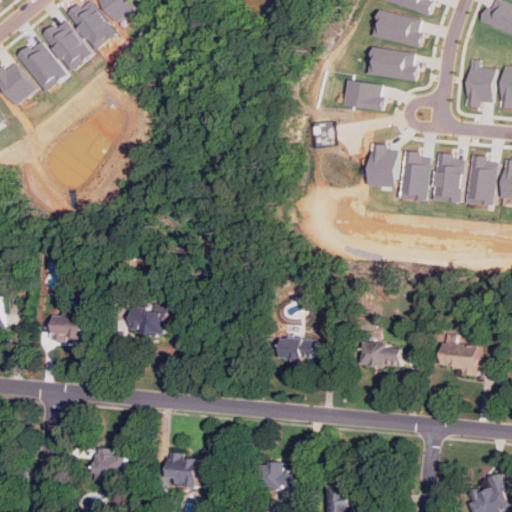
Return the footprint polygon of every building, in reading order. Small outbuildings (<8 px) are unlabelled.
[(98,41),(74,11),(83,4),(86,7),(95,0),(117,27),(98,41)] [(124,20),(107,0),(137,0),(142,5),(124,20)] [(391,0),(431,13),(435,0),(391,0)] [(511,2),(505,0),(496,0),(494,7),(489,5),(483,20),(511,32),(511,2)] [(426,18),(383,9),(377,35),(424,46),(427,32),(423,31),(426,18)] [(74,64),(50,34),(59,27),(62,30),(71,23),(92,50),(74,64)] [(48,85),(24,55),(33,47),(36,51),(45,44),(66,70),(48,85)] [(420,52),(377,46),(373,72),(420,80),(423,64),(418,64),(420,52)] [(496,101),(498,67),(482,66),(482,59),(473,58),(470,105),(484,105),(484,101),(496,101)] [(24,103),(0,74),(0,72),(8,65),(11,69),(20,62),(42,88),(24,103)] [(502,106),(511,106),(511,64),(507,64),(502,106)] [(387,83),(352,79),(350,105),(388,109),(390,96),(386,95),(387,83)] [(0,124),(0,99),(11,119),(0,124)] [(402,186),(375,183),(380,140),(396,141),(395,147),(406,149),(402,186)] [(426,155),(439,157),(435,200),(407,197),(412,148),(426,149),(426,155)] [(440,199),(466,202),(470,158),(460,157),(460,153),(444,151),(440,199)] [(473,202),(500,204),(503,161),(492,160),(492,155),(476,154),(473,202)] [(0,296),(0,326),(10,326),(10,296),(0,296)] [(173,333),(176,309),(138,306),(135,330),(173,333)] [(93,310),(60,308),(58,337),(91,339),(93,310)] [(319,337),(287,338),(288,358),(320,358),(319,337)] [(405,344),(365,342),(364,366),(404,368),(405,344)] [(478,376),(481,345),(444,342),(442,366),(465,369),(465,374),(478,376)] [(0,470),(3,472),(14,452),(0,444),(0,470)] [(136,474),(136,449),(103,449),(103,474),(136,474)] [(209,455),(177,453),(175,482),(207,484),(209,455)] [(302,487),(303,464),(264,462),(262,485),(302,487)] [(469,492),(477,511),(504,511),(511,509),(511,489),(505,471),(489,477),(491,484),(469,492)] [(330,483),(330,511),(354,511),(354,483),(330,483)]
